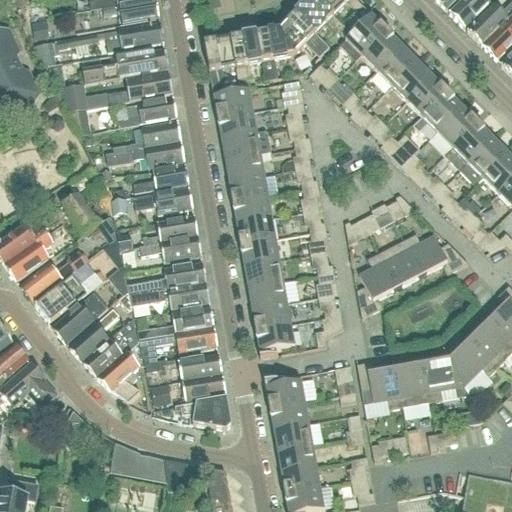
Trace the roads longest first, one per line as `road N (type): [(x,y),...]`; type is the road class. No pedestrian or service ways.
road 1 (residential): [(241,374),(173,0)]
road 2 (residential): [(254,460),(153,443),(107,425),(0,300)]
road 3 (residential): [(241,374),(359,351),(334,218)]
road 4 (residential): [(334,218),(312,99),(403,189)]
road 5 (residential): [(403,189),(495,280),(511,267)]
road 6 (residential): [(511,105),(406,0)]
